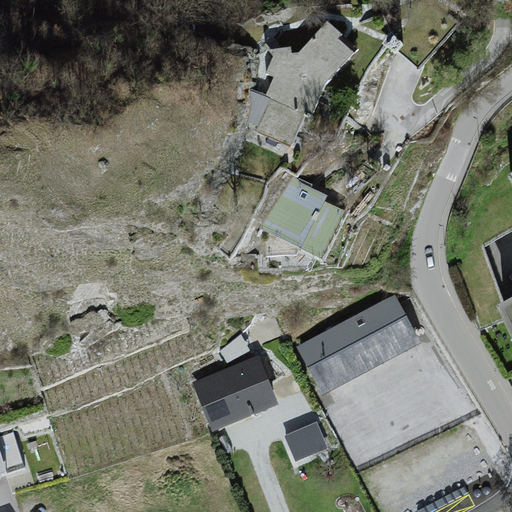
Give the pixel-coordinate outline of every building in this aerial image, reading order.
[(356,51),(328,21),(299,54),(291,54),(290,47),(267,49),(272,56),(265,73),(272,78),(256,131),(290,145),(303,111),(312,114),(324,84),(356,51)] [(511,171),(501,178),(511,197),(511,171)] [(326,195),(292,179),(261,227),(267,254),(293,255),(299,248),(321,258),(344,210),(325,201),(326,195)] [(415,341),(391,294),(294,344),(319,391),(415,341)] [(511,296),(494,305),(511,342),(511,296)] [(276,404),(256,356),(192,382),(212,430),(276,404)] [(318,415),(285,427),(296,455),(328,443),(318,415)]
